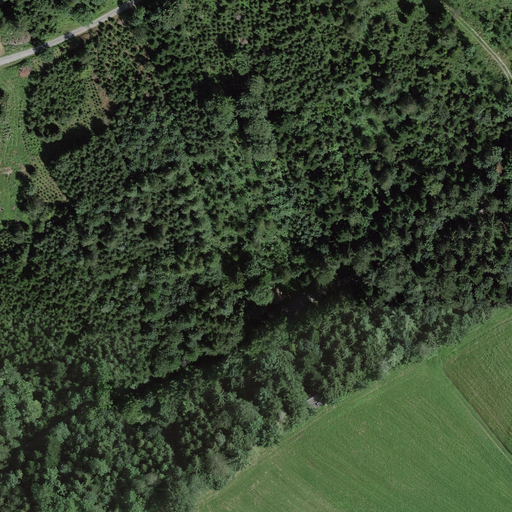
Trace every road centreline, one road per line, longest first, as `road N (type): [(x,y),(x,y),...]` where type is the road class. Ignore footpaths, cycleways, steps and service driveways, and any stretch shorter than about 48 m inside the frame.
road 1 (track): [(0,467),(92,405),(223,344),(438,224),(511,207)]
road 2 (track): [(139,0),(0,63)]
